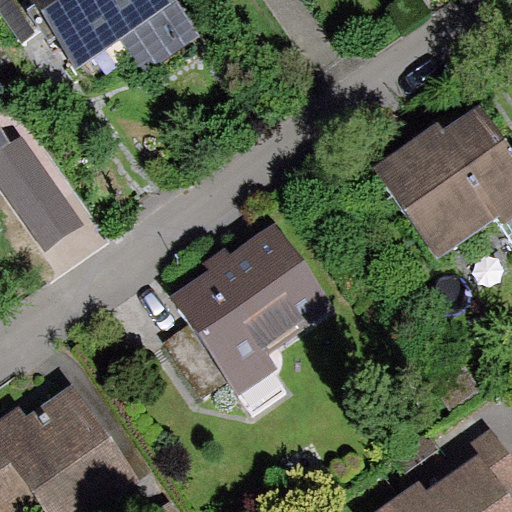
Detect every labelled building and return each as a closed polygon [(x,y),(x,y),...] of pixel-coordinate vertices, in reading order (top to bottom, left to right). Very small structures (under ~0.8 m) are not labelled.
[(174,65),(125,0),(68,0),(27,31),(76,97),(122,63),(142,89),(174,65)] [(439,180),(384,220),(444,304),(511,255),(511,214),(481,172),(449,195),(439,180)] [(272,275),(183,341),(236,412),(325,346),(272,275)] [(19,449),(0,462),(0,511),(124,511),(71,434),(28,463),(19,449)] [(482,511),(510,493),(487,458),(436,493),(448,511),(482,511)]
